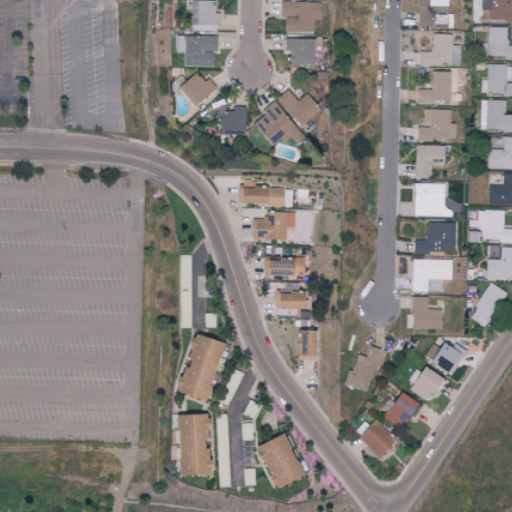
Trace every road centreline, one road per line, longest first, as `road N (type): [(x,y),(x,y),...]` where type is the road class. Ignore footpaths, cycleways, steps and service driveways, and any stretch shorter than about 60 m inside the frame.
road 1 (tertiary): [(0,146),(144,159),(199,189),(288,392),(384,511)]
road 2 (residential): [(385,311),(392,0)]
road 3 (tertiary): [(396,511),(511,341)]
